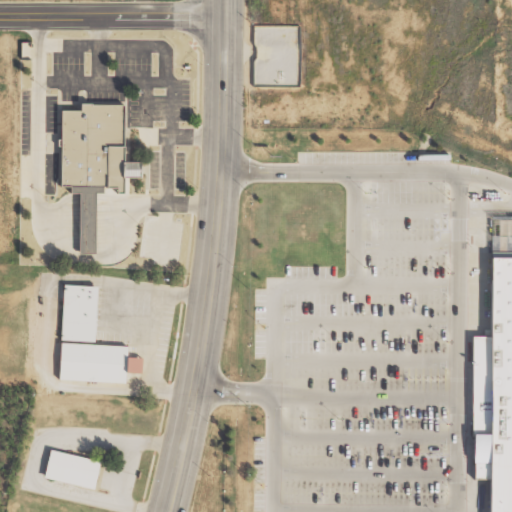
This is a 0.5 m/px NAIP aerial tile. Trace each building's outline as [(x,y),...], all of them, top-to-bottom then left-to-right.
[(62,111),(61,188),(124,189),(124,178),(143,179),(143,163),(125,163),(126,105),(82,105),(82,111),(62,111)] [(511,511),(511,269),(483,269),(483,345),(466,345),(465,487),(481,487),(481,511),(511,511)] [(61,343),(108,344),(110,304),(99,303),(99,287),(64,286),(61,343)] [(122,381),(56,379),(58,344),(123,346),(122,381)] [(45,454),(38,484),(88,497),(95,467),(45,454)]
